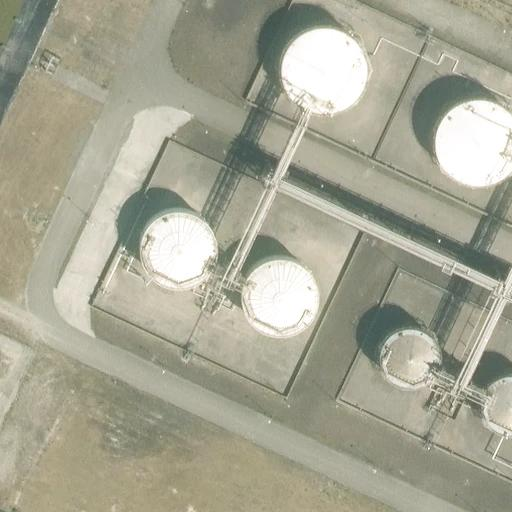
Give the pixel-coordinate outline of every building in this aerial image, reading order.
[(362,78),(362,70),(362,62),(359,55),(356,48),(351,42),(345,37),(338,33),(331,31),(323,29),(316,30),(308,32),(301,35),(295,39),(290,45),(285,51),(282,59),(281,66),(281,74),(282,81),(285,89),(289,95),(295,101),(301,105),(308,108),(316,110),(323,111),(331,109),(338,107),(345,103),(351,98),(356,92),(359,85),(362,78)] [(511,118),(507,112),(500,106),(493,102),(485,100),(477,98),(469,99),(461,101),(453,104),(446,109),(441,115),(436,122),(433,130),(432,138),(432,146),(433,154),(436,162),(441,169),(447,175),(453,180),(461,183),(469,185),(477,185),(485,184),(493,182),(500,177),(507,172),(511,165),(511,118)] [(214,254),(215,247),(214,239),(212,232),(209,226),(204,220),(199,216),(192,212),(186,210),(178,209),(171,209),(164,211),(157,214),(152,218),(147,223),(143,229),(140,236),(139,243),(139,250),(140,258),(143,264),(147,270),(152,276),(158,280),(164,283),(171,284),(179,285),(186,284),(193,281),(199,278),(204,273),(209,267),(212,261),(214,254)] [(314,302),(315,295),(314,288),(312,281),(309,275),(305,269),(299,264),(293,260),(286,258),(279,257),(271,257),(264,259),(258,262),(252,266),(247,272),(243,278),(240,284),(239,291),(239,299),(240,306),(243,313),(247,319),(252,324),(258,328),(264,331),(271,333),(279,333),(286,332),(293,330),(299,326),(305,321),(309,316),(312,309),(314,302)] [(437,365),(438,357),(437,350),(435,343),(431,337),(425,332),(419,328),(412,326),(404,326),(397,327),(390,330),(384,335),(380,340),(376,347),(375,354),(375,361),(376,368),(380,375),(384,381),(390,385),(397,388),(404,389),(412,389),(419,387),(425,383),(431,378),(435,372),(437,365)] [(511,373),(505,373),(498,375),(492,379),(486,384),(482,390),(479,397),(478,404),(479,412),(482,419),(486,425),(491,430),(498,433),(505,435),(511,434),(511,373)]
